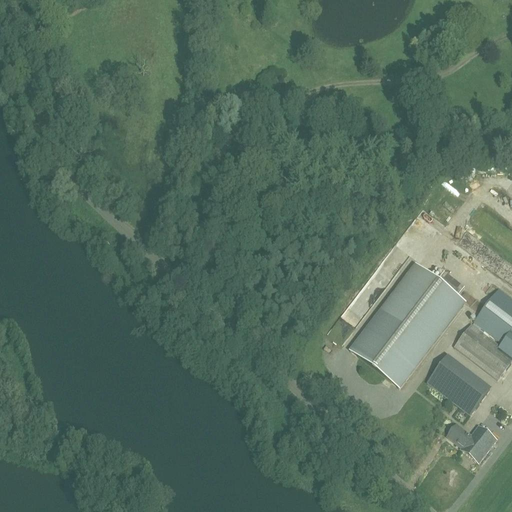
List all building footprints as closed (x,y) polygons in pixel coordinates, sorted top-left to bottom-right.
[(465,304),(416,266),(350,353),(399,391),(465,304)] [(511,363),(511,300),(499,291),(474,324),(502,346),(500,349),(472,327),(455,350),(497,382),(511,364),(511,363)] [(470,417),(489,393),(483,388),(474,401),(457,388),(448,400),(470,417)] [(460,452),(466,456),(477,442),(471,438),(457,427),(448,439),(461,450),(460,451),(460,452)] [(477,442),(466,456),(478,466),(496,442),(478,428),(471,438),(477,442)]
